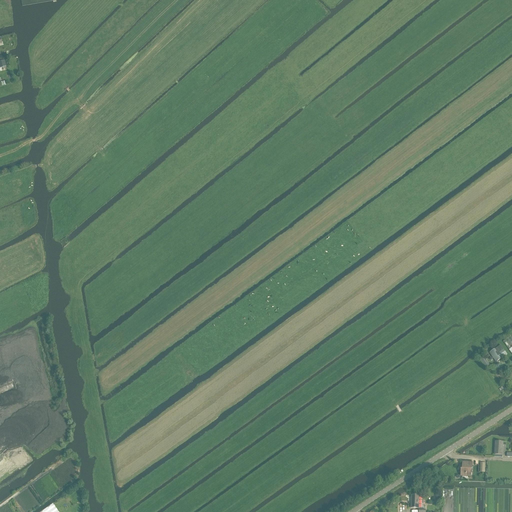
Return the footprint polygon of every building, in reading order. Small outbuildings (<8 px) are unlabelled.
[(511,336),(503,342),(511,353),(511,336)] [(501,345),(490,353),(497,362),(507,355),(501,345)] [(483,356),(479,359),(485,368),(490,365),(483,356)] [(503,454),(503,442),(495,442),(495,454),(503,454)] [(463,466),(462,466),(461,475),(470,476),(470,469),(472,469),(472,463),(463,463),(463,466)] [(411,508),(419,508),(419,495),(411,495),(411,508)]
